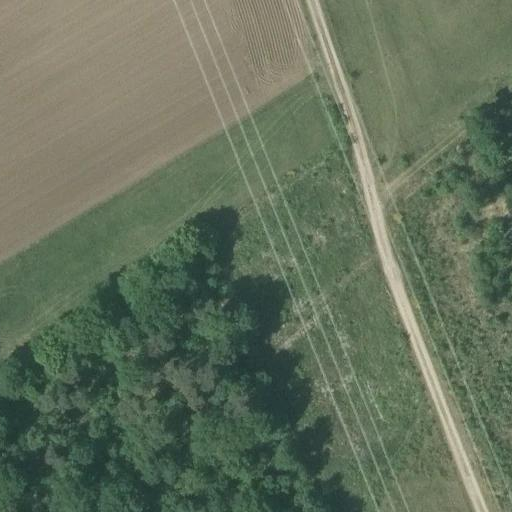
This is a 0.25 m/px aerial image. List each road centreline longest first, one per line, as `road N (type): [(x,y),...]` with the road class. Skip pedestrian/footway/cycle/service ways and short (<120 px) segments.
road 1 (track): [(372,212),(480,511)]
road 2 (track): [(308,0),(372,212)]
road 3 (track): [(372,212),(511,88)]
